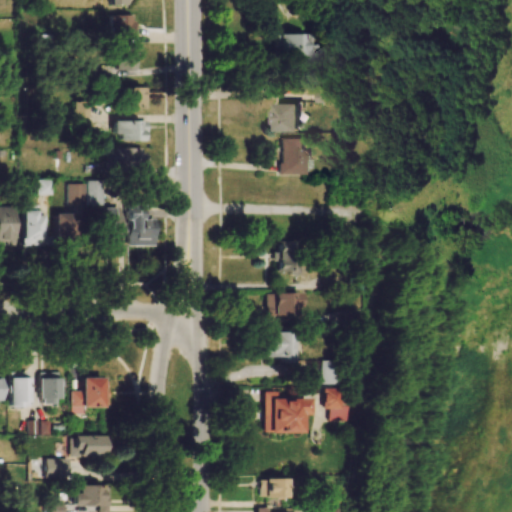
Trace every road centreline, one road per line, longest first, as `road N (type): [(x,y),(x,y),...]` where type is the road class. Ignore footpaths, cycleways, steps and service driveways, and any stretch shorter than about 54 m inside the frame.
road 1 (tertiary): [(188,217),(155,389),(153,511)]
road 2 (tertiary): [(201,511),(201,374),(188,217)]
road 3 (tertiary): [(189,7),(188,217)]
road 4 (residential): [(196,311),(0,311)]
